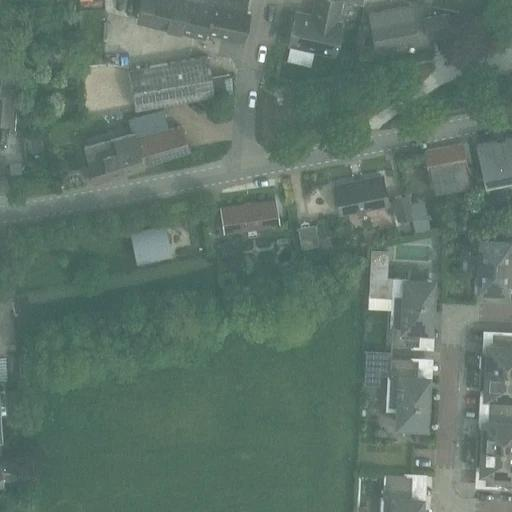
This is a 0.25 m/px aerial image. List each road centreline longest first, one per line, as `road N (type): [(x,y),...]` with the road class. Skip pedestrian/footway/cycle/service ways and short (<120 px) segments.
road 1 (residential): [(462,511),(441,510),(452,311),(511,314)]
road 2 (unclassified): [(244,170),(511,117)]
road 3 (unclassified): [(0,216),(244,170)]
road 4 (residential): [(244,170),(244,94),(262,0)]
